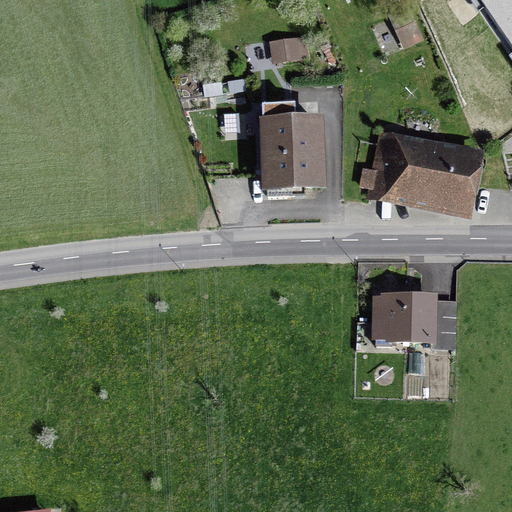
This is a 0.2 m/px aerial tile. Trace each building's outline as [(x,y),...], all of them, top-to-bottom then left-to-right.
[(511,0),(488,0),(511,35),(511,0)] [(296,42),(271,45),(274,64),(299,61),(296,42)] [(321,187),(319,127),(293,127),(292,110),(265,111),(267,198),(295,197),(294,188),(321,187)] [(364,176),(362,188),(465,208),(473,165),(440,159),(440,158),(381,147),(375,178),(364,176)] [(455,350),(456,308),(432,307),(432,303),(383,301),(383,322),(377,322),(376,347),(391,348),(391,343),(431,344),(431,349),(455,350)]
